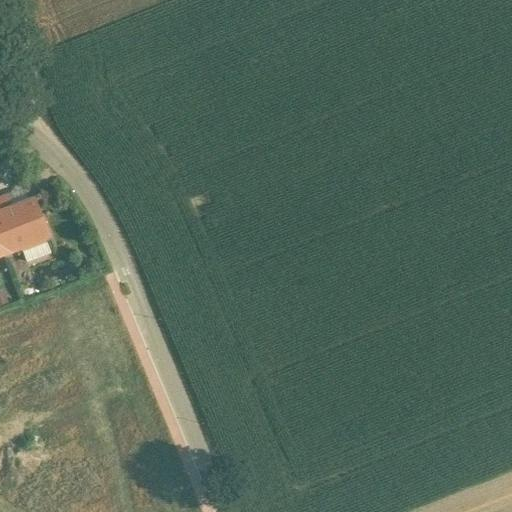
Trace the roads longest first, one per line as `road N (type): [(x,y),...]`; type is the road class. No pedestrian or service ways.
road 1 (residential): [(235,511),(67,160),(35,129),(0,116)]
road 2 (track): [(35,129),(29,53),(6,0)]
